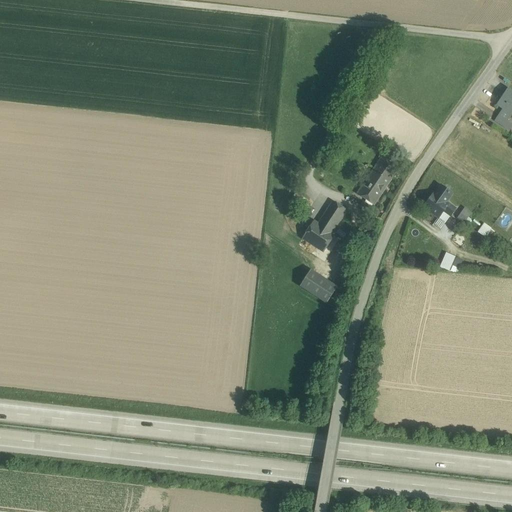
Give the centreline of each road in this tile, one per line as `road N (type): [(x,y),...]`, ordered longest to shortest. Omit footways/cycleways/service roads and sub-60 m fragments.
road 1 (motorway): [(511,469),(0,411)]
road 2 (motorway): [(0,438),(511,496)]
road 3 (track): [(133,0),(511,42)]
road 4 (residential): [(511,40),(411,183),(350,334)]
road 5 (track): [(395,29),(304,184),(351,204),(355,228),(337,262)]
road 6 (unclassified): [(350,334),(317,511)]
